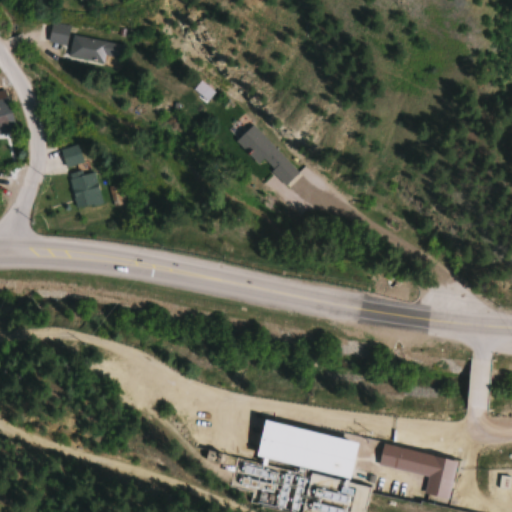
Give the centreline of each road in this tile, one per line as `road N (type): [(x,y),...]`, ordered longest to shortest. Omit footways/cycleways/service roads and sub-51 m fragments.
road 1 (residential): [(511,427),(368,421),(269,406),(180,385),(85,331),(0,332)]
road 2 (primary): [(0,262),(35,260),(511,330)]
road 3 (track): [(263,511),(0,422)]
road 4 (tertiary): [(35,260),(36,143),(27,101),(0,59)]
